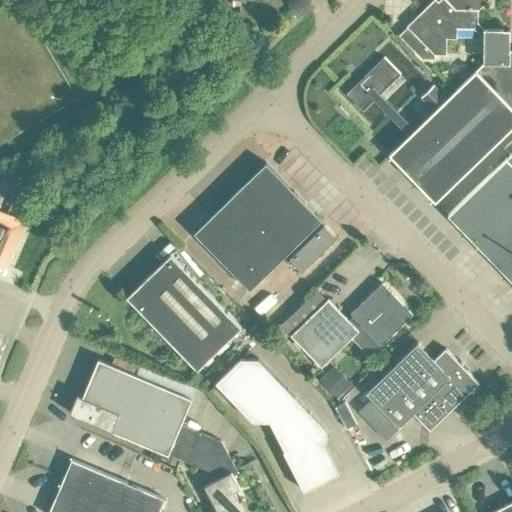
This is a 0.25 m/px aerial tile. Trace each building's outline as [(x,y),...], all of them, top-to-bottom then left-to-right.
[(511,125),(511,59),(509,60),(510,28),(484,28),(478,21),(478,9),(486,0),(432,0),(406,25),(424,43),(415,52),(421,58),(434,58),(434,53),(446,53),(446,37),(456,37),(456,27),(473,27),(483,38),(483,62),(444,100),(431,87),(419,98),(433,112),(412,131),(378,95),(398,75),(382,58),(344,94),(361,111),(372,100),(407,136),(392,151),(391,150),(387,155),(434,201),(511,125)] [(511,151),(447,214),(511,280),(511,151)] [(194,231),(250,289),(322,219),(266,162),(194,231)] [(0,261),(6,264),(20,232),(10,228),(15,217),(0,210),(0,261)] [(289,259),(302,272),(336,238),(324,225),(289,259)] [(126,296),(197,369),(241,326),(171,253),(126,296)] [(350,312),(381,343),(412,313),(382,281),(350,312)] [(291,333),(321,365),(358,329),(328,297),(291,333)] [(430,429),(478,382),(445,347),(434,358),(418,341),(366,391),(372,397),(377,403),(395,422),(398,425),(413,412),(430,429)] [(325,440),(325,439),(326,437),(327,436),(327,434),(327,432),(327,431),(326,429),(325,427),(324,426),(258,357),(240,357),(215,381),(253,419),(270,420),(285,449),(283,449),(304,490),(339,472),(324,442),(325,440)] [(169,452),(180,457),(193,428),(181,423),(191,397),(98,358),(82,395),(77,393),(69,412),(168,453),(168,452),(169,452)] [(318,380),(337,399),(352,384),(334,365),(318,380)] [(317,371),(313,367),(307,372),(311,376),(317,371)] [(345,401),(335,406),(347,428),(356,423),(345,401)] [(193,428),(180,457),(217,473),(219,477),(204,484),(212,499),(210,507),(212,511),(213,511),(248,511),(241,498),(239,499),(234,489),(240,486),(233,474),(238,471),(221,440),(193,428)] [(178,456),(169,452),(166,460),(175,464),(178,456)] [(158,511),(165,497),(71,458),(48,511),(158,511)] [(511,511),(511,500),(489,511),(511,511)]
